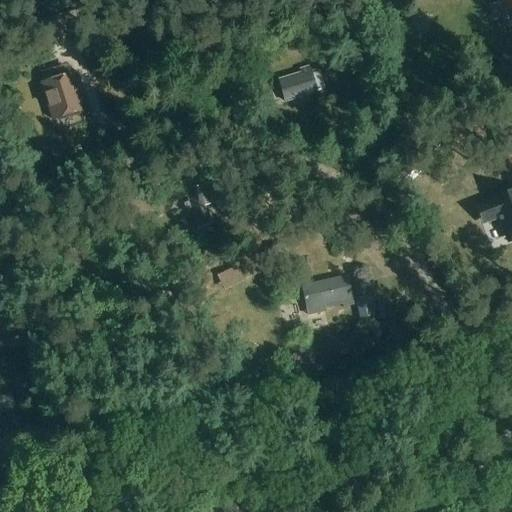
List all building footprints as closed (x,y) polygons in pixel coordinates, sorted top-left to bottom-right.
[(493,21),(503,18),(505,26),(511,23),(511,0),(497,0),(498,3),(488,6),(493,21)] [(38,20),(44,43),(67,37),(61,15),(38,20)] [(39,84),(52,123),(84,113),(72,74),(68,75),(66,66),(40,74),(43,83),(39,84)] [(319,71),(310,74),(315,91),(324,89),(319,71)] [(283,105),(316,95),(309,72),(299,75),(300,78),(277,85),(283,105)] [(204,203),(212,202),(208,185),(186,189),(193,225),(208,222),(204,203)] [(511,196),(473,212),(481,231),(494,225),(504,250),(511,246),(511,196)] [(368,226),(353,232),(360,248),(375,242),(368,226)] [(224,291),(244,281),(237,266),(217,276),(224,291)] [(333,308),(342,305),(343,309),(352,307),(345,278),(299,289),(306,318),(323,313),(321,306),(331,303),(333,308)] [(370,302),(357,305),(361,322),(374,319),(370,302)] [(205,500),(198,504),(201,511),(242,511),(230,486),(226,488),(204,498),(205,500)]
